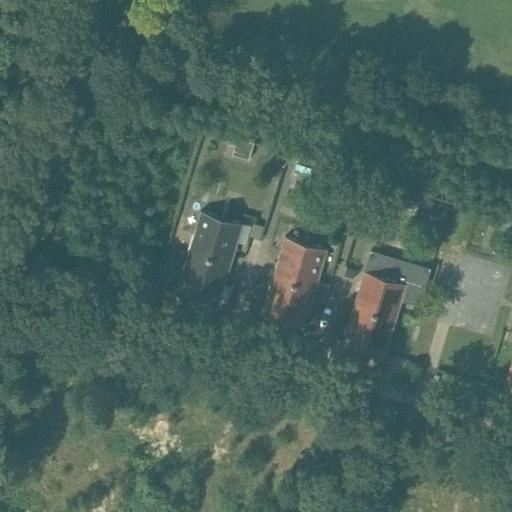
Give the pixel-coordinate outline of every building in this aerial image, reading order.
[(254,142),(238,137),(233,153),(249,158),(254,142)] [(338,167),(322,163),(318,179),(333,184),(338,167)] [(421,193),(405,188),(400,204),(416,209),(421,193)] [(201,210),(177,289),(220,302),(244,223),(201,210)] [(264,307),(261,315),(304,328),(313,297),(319,280),(328,248),(285,235),(264,307)] [(333,238),(331,245),(339,248),(341,241),(333,238)] [(352,240),(349,256),(363,259),(366,243),(352,240)] [(178,249),(175,258),(184,261),(187,251),(178,249)] [(416,258),(412,268),(421,271),(424,260),(416,258)] [(408,283),(365,270),(343,340),(386,353),(408,283)] [(319,280),(313,297),(325,301),(330,283),(319,280)] [(252,303),(250,312),(261,315),(264,307),(252,303)]
